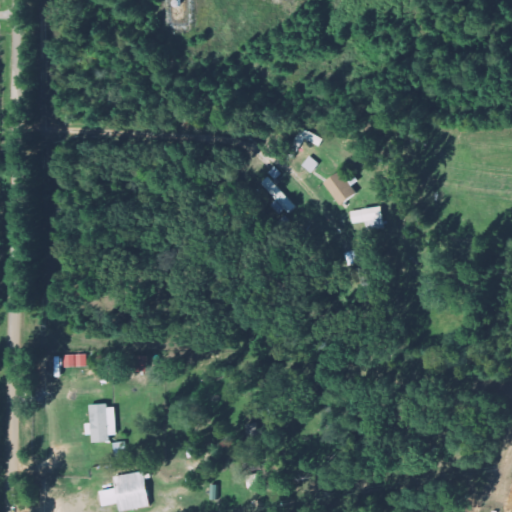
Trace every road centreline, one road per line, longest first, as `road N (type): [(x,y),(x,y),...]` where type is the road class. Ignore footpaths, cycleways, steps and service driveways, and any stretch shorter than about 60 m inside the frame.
road 1 (residential): [(5,511),(16,0)]
road 2 (residential): [(328,157),(320,98),(299,75),(0,22)]
